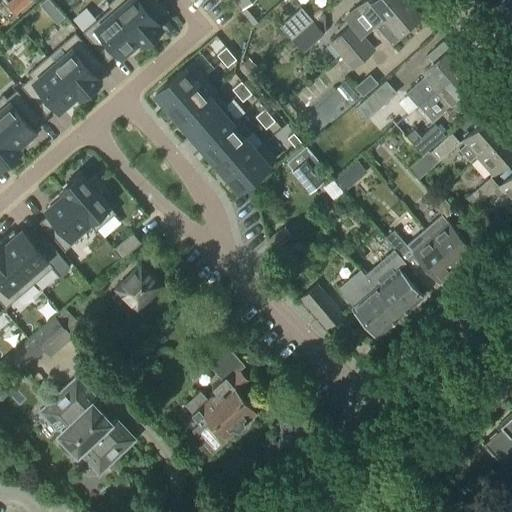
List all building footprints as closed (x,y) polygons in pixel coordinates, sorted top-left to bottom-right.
[(12,0),(7,5),(15,14),(31,0),(12,0)] [(50,0),(46,0),(40,5),(48,14),(56,7),(50,0)] [(111,7),(143,43),(162,27),(155,19),(167,9),(158,0),(112,0),(107,5),(110,8),(111,7)] [(365,0),(344,18),(349,24),(351,22),(357,29),(363,36),(375,25),(404,0),(365,0)] [(420,14),(407,0),(404,0),(375,25),(392,45),(406,34),(403,30),(421,15),(420,14)] [(511,0),(510,0),(495,13),(511,32),(511,0)] [(129,55),(143,43),(111,7),(110,8),(83,32),(107,61),(117,52),(121,56),(126,51),(129,55)] [(291,39),(313,20),(303,7),(280,26),(291,39)] [(302,53),(325,34),(313,20),(291,39),(302,53)] [(340,56),(363,36),(357,29),(351,22),(349,24),(328,41),(340,56)] [(75,32),(46,58),(81,97),(100,81),(93,73),(103,65),(75,32)] [(351,69),(374,50),(363,36),(340,56),(351,69)] [(449,50),(448,49),(449,47),(444,41),(429,55),(435,62),(424,71),(427,75),(407,93),(418,105),(420,106),(426,100),(425,99),(464,66),(450,49),(449,50)] [(226,46),(217,54),(222,60),(231,52),(226,46)] [(231,52),(222,60),(227,66),(236,58),(231,52)] [(81,97),(46,58),(27,74),(30,78),(21,86),(46,115),(55,106),(59,110),(64,105),(68,109),(81,97)] [(243,64),(250,72),(256,66),(249,59),(243,64)] [(155,93),(167,108),(205,76),(192,61),(155,93)] [(420,106),(418,105),(432,121),(452,103),(458,111),(470,100),(465,94),(478,82),(464,66),(425,99),(426,100),(420,106)] [(363,97),(378,83),(370,74),(355,87),(363,97)] [(179,121),(214,91),(216,89),(205,76),(167,108),(179,121)] [(241,81),(232,89),(237,95),(246,87),(241,81)] [(383,105),(396,93),(385,81),(373,92),(383,105)] [(246,87),(237,95),(242,101),(251,93),(246,87)] [(3,94),(0,97),(0,128),(19,151),(33,139),(30,136),(35,131),(31,126),(41,118),(16,90),(6,98),(3,94)] [(191,135),(225,106),(226,105),(214,91),(179,121),(191,135)] [(366,120),(383,105),(373,92),(356,108),(366,120)] [(236,119),(225,106),(191,135),(203,149),(236,120),(236,119)] [(264,108),(255,116),(260,122),(269,114),(264,108)] [(478,157),(509,130),(494,113),(463,140),(478,157)] [(269,114),(260,122),(266,128),(275,120),(269,114)] [(246,135),(247,136),(251,133),(238,118),(237,117),(236,119),(236,120),(203,149),(214,162),(246,135)] [(414,129),(406,136),(422,155),(445,135),(435,124),(421,137),(414,129)] [(19,151),(0,128),(0,167),(19,151)] [(494,175),(511,159),(511,134),(509,130),(478,157),(494,175)] [(293,133),(287,138),(295,147),(301,142),(293,133)] [(438,162),(460,143),(451,134),(430,153),(438,162)] [(258,148),(257,147),(247,136),(246,135),(214,162),(226,176),(258,148)] [(263,143),(257,147),(258,148),(226,176),(238,190),(276,158),(263,143)] [(320,162),(306,145),(286,163),(293,171),(290,173),(308,194),(325,179),(314,167),(320,162)] [(345,170),(335,179),(345,191),(355,182),(345,170)] [(90,222),(89,223),(95,230),(115,213),(100,195),(107,188),(95,175),(96,174),(95,173),(87,180),(80,173),(61,189),(90,222)] [(511,212),(511,175),(499,187),(494,191),(509,209),(511,212)] [(481,203),(494,191),(499,187),(491,178),(473,194),(481,203)] [(73,236),(89,223),(90,222),(61,189),(48,201),(51,204),(46,209),(49,213),(39,222),(64,250),(76,240),(73,236)] [(443,216),(425,230),(457,267),(474,252),(445,219),(454,211),(439,192),(429,200),(443,216)] [(13,231),(0,242),(0,243),(34,283),(53,266),(50,263),(60,254),(43,235),(33,244),(22,230),(16,235),(13,231)] [(290,238),(283,230),(268,242),(275,250),(290,238)] [(394,231),(385,239),(401,257),(410,249),(439,283),(457,267),(425,230),(407,246),(394,231)] [(140,243),(131,232),(112,248),(122,258),(140,243)] [(34,283),(0,243),(0,301),(5,308),(34,283)] [(389,275),(380,264),(366,276),(375,287),(400,316),(423,296),(398,268),(389,275)] [(161,285),(141,266),(130,278),(128,277),(116,290),(119,292),(114,297),(121,304),(125,299),(138,311),(150,298),(149,297),(161,285)] [(378,335),(400,316),(375,287),(366,276),(361,270),(339,289),(354,306),(353,306),(378,335)] [(327,328),(343,315),(317,285),(301,298),(327,328)] [(93,356),(101,349),(65,308),(57,315),(93,356)] [(54,317),(10,355),(22,370),(43,352),(49,358),(72,338),(54,317)] [(213,387),(217,392),(208,400),(201,392),(185,405),(192,413),(192,414),(201,424),(194,430),(213,452),(227,440),(223,435),(233,427),(239,429),(244,424),(243,418),(254,408),(237,389),(248,379),(240,370),(245,365),(225,342),(206,359),(223,378),(213,387)] [(111,420),(92,401),(96,397),(75,376),(40,410),(59,430),(57,433),(62,439),(60,441),(69,451),(72,448),(77,454),(80,452),(99,472),(134,438),(114,417),(111,420)] [(511,413),(500,424),(501,426),(483,442),(507,469),(511,464),(511,413)] [(433,443),(424,432),(423,431),(404,448),(417,462),(417,461),(415,458),(432,443),(433,443)]
